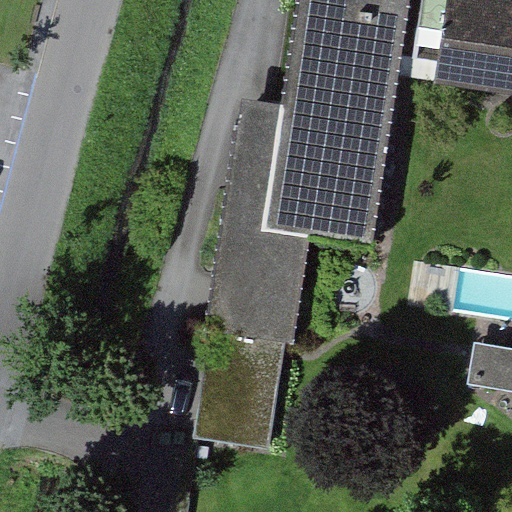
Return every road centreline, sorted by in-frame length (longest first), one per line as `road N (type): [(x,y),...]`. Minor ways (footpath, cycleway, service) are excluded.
road 1 (residential): [(269,0),(157,468)]
road 2 (residential): [(101,0),(0,378)]
road 3 (residential): [(157,468),(0,411)]
